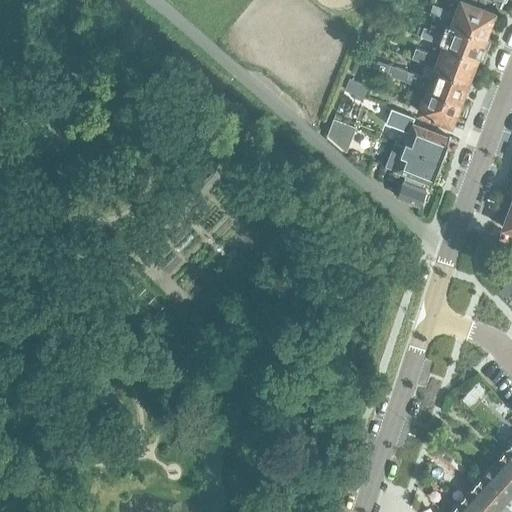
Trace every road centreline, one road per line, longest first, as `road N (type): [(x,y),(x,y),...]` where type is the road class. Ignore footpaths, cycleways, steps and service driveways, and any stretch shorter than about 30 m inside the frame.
road 1 (residential): [(448,250),(148,0)]
road 2 (residential): [(363,511),(419,339),(434,320)]
road 3 (residential): [(448,250),(511,77)]
